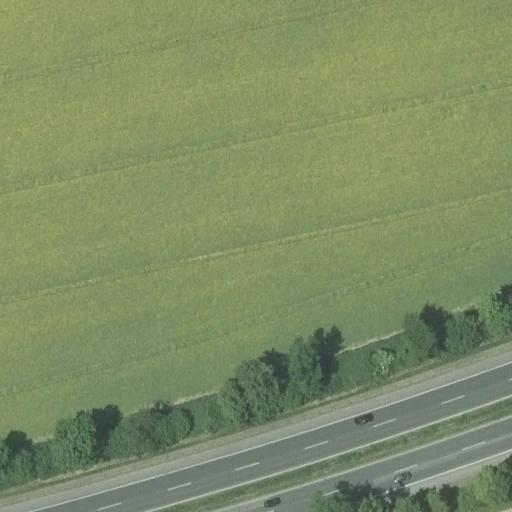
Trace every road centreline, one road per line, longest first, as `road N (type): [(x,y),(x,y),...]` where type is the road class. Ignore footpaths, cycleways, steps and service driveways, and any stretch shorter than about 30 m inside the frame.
road 1 (track): [(0,453),(280,381),(511,300)]
road 2 (motorway): [(511,373),(350,431),(71,511)]
road 3 (motorway): [(240,511),(511,425)]
